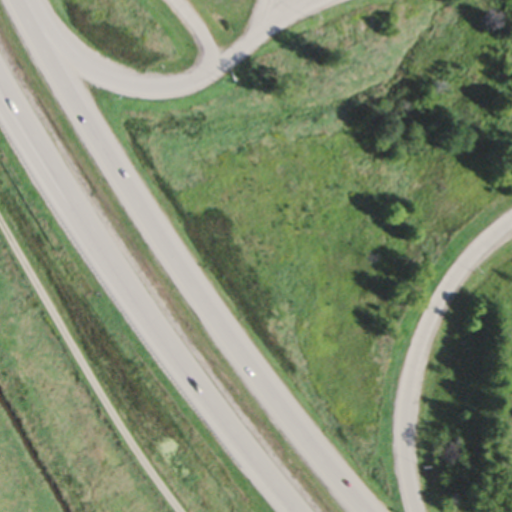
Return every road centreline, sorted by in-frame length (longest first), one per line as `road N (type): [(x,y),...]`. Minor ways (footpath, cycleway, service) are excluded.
road 1 (motorway): [(366,511),(207,309),(11,0)]
road 2 (motorway): [(417,511),(405,428),(422,342),(456,278),(511,221)]
road 3 (motorway): [(0,72),(139,301)]
road 4 (motorway): [(0,110),(99,270),(139,301)]
road 5 (motorway): [(139,301),(272,480)]
road 6 (motorway): [(208,74),(167,89),(108,77),(70,51),(37,0)]
